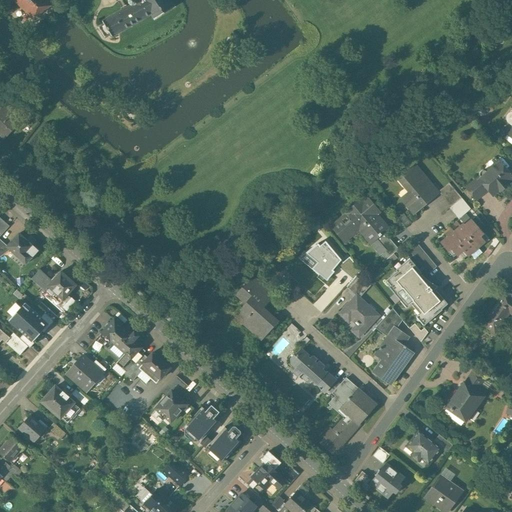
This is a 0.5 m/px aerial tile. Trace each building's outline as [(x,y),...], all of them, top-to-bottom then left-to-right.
[(53,4),(49,0),(14,0),(33,19),(53,4)] [(132,5),(103,21),(104,24),(110,34),(112,36),(151,14),(154,19),(174,7),(169,0),(128,0),(128,2),(132,5)] [(104,24),(97,28),(103,38),(110,34),(104,24)] [(5,104),(0,109),(0,134),(4,138),(18,123),(10,116),(14,111),(5,104)] [(511,178),(498,162),(486,172),(485,171),(483,171),(482,171),(480,172),(479,173),(479,174),(479,176),(480,177),(478,179),(487,189),(492,195),(498,190),(499,191),(507,184),(506,183),(511,178)] [(437,193),(414,166),(400,178),(410,190),(406,192),(410,196),(403,201),(413,213),(437,193)] [(478,179),(467,188),(476,199),(487,189),(478,179)] [(448,183),(438,192),(450,207),(461,198),(448,183)] [(362,200),(346,213),(350,219),(344,224),(340,220),(332,227),(344,240),(358,228),(370,242),(375,238),(376,239),(384,232),(387,229),(372,212),(376,209),(366,198),(362,201),(362,200)] [(0,218),(0,235),(9,226),(0,218)] [(464,225),(463,223),(460,226),(457,222),(453,225),(456,229),(453,232),(452,230),(445,235),(447,237),(440,243),(448,253),(451,250),(456,256),(462,250),(467,256),(484,241),(480,236),(483,233),(471,219),(464,225)] [(334,249),(318,230),(307,240),(313,248),(306,254),(310,259),(308,261),(314,269),(312,270),(323,284),(335,274),(330,267),(337,261),(340,258),(338,255),(333,250),(334,249)] [(384,232),(376,239),(375,238),(370,242),(385,260),(398,249),(384,232)] [(37,250),(18,233),(6,247),(25,264),(37,250)] [(360,271),(344,251),(338,255),(340,258),(337,261),(352,280),(360,271)] [(447,278),(438,285),(423,274),(410,259),(397,269),(398,271),(388,280),(392,285),(390,286),(407,307),(412,303),(421,314),(418,316),(425,325),(444,310),(442,308),(448,304),(446,302),(458,292),(447,278)] [(51,280),(39,269),(31,279),(44,291),(48,287),(47,286),(52,281),(51,280)] [(61,271),(58,275),(57,274),(51,280),(52,281),(47,286),(48,287),(55,293),(52,297),(59,303),(76,285),(74,283),(73,281),(72,280),(70,280),(67,277),(66,275),(65,274),(63,273),(61,271)] [(371,284),(360,271),(352,280),(346,287),(356,296),(356,295),(359,298),(371,284)] [(261,286),(252,278),(252,277),(236,294),(245,303),(240,309),(244,313),(243,314),(246,317),(242,322),(261,339),(277,322),(262,308),(273,296),(261,285),(261,286)] [(511,300),(504,294),(482,324),(494,333),(509,312),(511,314),(511,300)] [(359,298),(356,295),(356,296),(339,314),(348,322),(351,319),(355,323),(355,327),(351,331),(358,337),(378,316),(359,298)] [(50,324),(24,302),(7,321),(32,344),(50,324)] [(402,320),(392,309),(381,321),(389,327),(391,325),(396,328),(402,320)] [(114,318),(99,336),(105,341),(107,343),(110,340),(114,343),(119,348),(132,334),(114,318)] [(428,331),(419,320),(409,328),(418,340),(428,331)] [(390,332),(383,341),(385,342),(375,355),(381,360),(373,371),(380,376),(379,377),(390,384),(412,353),(405,347),(404,346),(403,346),(402,345),(408,337),(396,328),(391,325),(389,327),(387,330),(390,332)] [(9,337),(0,329),(0,342),(2,340),(4,342),(9,337)] [(138,335),(134,331),(132,334),(119,348),(125,353),(121,357),(131,366),(137,360),(133,356),(141,347),(134,340),(138,335)] [(15,335),(13,333),(9,337),(4,342),(19,356),(28,346),(15,335)] [(107,343),(105,341),(102,345),(108,350),(114,343),(110,340),(107,343)] [(141,347),(133,356),(137,360),(143,353),(145,350),(141,347)] [(311,357),(310,357),(301,349),(295,355),(294,354),(290,359),(290,364),(295,369),(297,368),(304,375),(302,377),(307,382),(310,382),(323,367),(323,366),(313,357),(311,357)] [(126,372),(124,374),(132,381),(142,370),(139,368),(143,364),(143,363),(148,358),(143,353),(137,360),(131,366),(126,372)] [(170,368),(153,353),(148,358),(143,363),(143,364),(160,379),(170,368)] [(92,365),(82,356),(66,373),(87,391),(102,374),(92,365)] [(131,366),(121,357),(116,363),(126,372),(131,366)] [(106,369),(95,360),(92,365),(102,374),(106,369)] [(160,379),(143,364),(139,368),(142,370),(156,383),(160,379)] [(485,378),(474,370),(468,379),(479,387),(485,378)] [(335,380),(326,371),(315,383),(318,386),(320,386),(326,390),(335,380)] [(164,389),(161,393),(165,397),(171,390),(178,396),(188,386),(176,375),(164,389)] [(479,387),(468,379),(463,385),(481,397),(485,391),(479,387)] [(350,387),(342,381),(332,392),(337,396),(330,404),(339,411),(343,406),(350,412),(360,421),(375,405),(357,389),(356,390),(352,385),(350,387)] [(463,385),(463,384),(447,405),(448,406),(465,419),(466,419),(481,398),(481,397),(463,385)] [(159,385),(150,394),(156,399),(161,393),(164,389),(159,385)] [(60,391),(55,386),(41,402),(60,418),(64,413),(73,403),(69,399),(70,398),(61,390),(60,391)] [(88,400),(75,389),(71,394),(83,405),(84,404),(82,403),(86,398),(87,400),(88,400)] [(165,397),(155,408),(171,422),(187,404),(178,396),(171,390),(165,397)] [(73,403),(64,413),(71,419),(80,409),(73,403)] [(201,407),(183,428),(199,442),(218,421),(214,417),(219,412),(211,405),(206,411),(201,407)] [(465,419),(448,406),(443,412),(460,425),(465,419)] [(350,412),(333,431),(331,429),(324,437),(337,448),(360,421),(350,412)] [(71,419),(64,413),(60,418),(67,424),(71,419)] [(37,422),(29,415),(18,428),(34,442),(45,429),(47,426),(39,419),(37,422)] [(502,418),(492,432),(500,437),(510,423),(502,418)] [(66,434),(53,423),(49,428),(61,439),(66,434)] [(224,427),(205,448),(222,463),(241,442),(236,438),(240,433),(240,431),(235,426),(232,427),(229,431),(224,427)] [(432,442),(418,431),(406,446),(413,452),(410,455),(418,461),(421,458),(428,464),(440,448),(432,442)] [(439,434),(432,442),(440,448),(441,447),(447,452),(452,445),(439,434)] [(11,436),(0,448),(0,453),(10,462),(16,455),(24,446),(11,436)] [(265,463),(274,471),(281,463),(269,451),(261,460),(265,463)] [(16,455),(10,462),(12,464),(18,457),(16,455)] [(189,475),(173,460),(163,471),(179,485),(189,475)] [(15,471),(5,463),(1,468),(11,476),(15,471)] [(205,474),(193,463),(188,469),(200,480),(205,474)] [(265,463),(251,478),(263,488),(264,489),(271,482),(278,475),(274,471),(265,463)] [(386,466),(374,481),(392,496),(404,481),(386,466)] [(11,476),(1,468),(0,469),(0,475),(2,477),(0,478),(5,482),(11,476)] [(278,475),(271,482),(277,489),(284,481),(278,475)] [(446,511),(461,490),(440,475),(427,495),(436,501),(434,504),(444,511),(446,511)] [(263,488),(251,478),(246,483),(258,494),(263,488)] [(172,511),(177,507),(158,490),(145,504),(154,511),(172,511)] [(304,511),(311,505),(296,491),(284,504),(292,511),(304,511)] [(129,505),(116,493),(112,498),(110,500),(119,508),(123,511),(129,505)] [(242,493),(226,511),(250,511),(256,506),(242,493)] [(279,496),(271,505),(276,510),(284,501),(279,496)] [(271,505),(266,501),(259,509),(262,511),(276,511),(277,511),(276,510),(271,505)]
